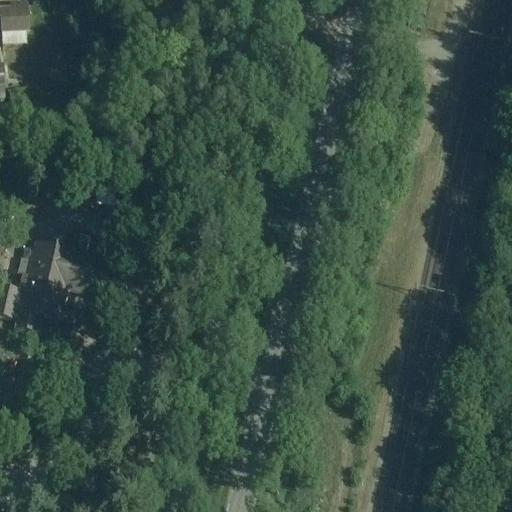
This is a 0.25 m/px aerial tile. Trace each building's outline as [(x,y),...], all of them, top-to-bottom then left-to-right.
[(2,35),(29,33),(27,5),(17,6),(17,12),(0,13),(2,35)] [(59,74),(60,59),(45,59),(44,73),(59,74)] [(0,90),(21,89),(20,78),(4,79),(3,67),(0,66),(0,90)] [(88,300),(97,261),(36,248),(28,282),(23,281),(20,295),(0,291),(0,319),(18,324),(16,335),(41,340),(45,324),(60,328),(67,295),(88,300)] [(0,473),(0,483),(10,482),(9,472),(0,473)]
